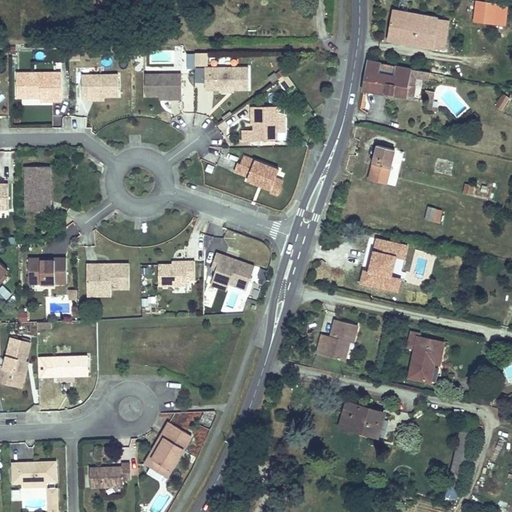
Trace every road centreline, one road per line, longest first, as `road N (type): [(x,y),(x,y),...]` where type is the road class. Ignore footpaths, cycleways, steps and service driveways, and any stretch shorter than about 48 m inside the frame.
road 1 (secondary): [(359,0),(341,128),(299,239)]
road 2 (secondary): [(282,291),(264,365),(198,511)]
road 3 (residential): [(282,291),(511,336)]
road 4 (residential): [(299,239),(165,192)]
road 5 (residential): [(94,429),(131,429),(148,419),(151,403),(134,389),(122,390),(107,414)]
road 6 (residential): [(118,165),(75,138),(0,140)]
